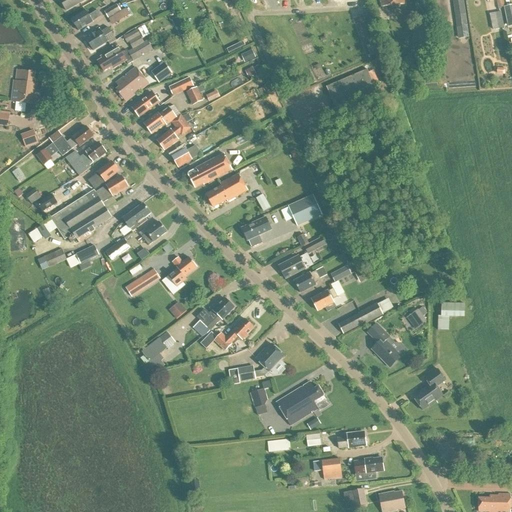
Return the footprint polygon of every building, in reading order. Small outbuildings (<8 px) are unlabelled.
[(85,0),(59,0),(66,12),(86,1),(85,0)] [(463,0),(452,0),(455,16),(466,14),(463,0)] [(117,5),(104,13),(108,19),(121,12),(117,5)] [(86,11),(72,20),(79,32),(102,17),(98,11),(90,16),(86,11)] [(490,16),(493,30),(494,34),(503,32),(502,28),(504,28),(500,13),(490,16)] [(105,37),(112,33),(109,28),(101,32),(101,31),(95,34),(95,33),(90,36),(90,37),(86,40),(93,51),(108,42),(105,37)] [(145,28),(139,31),(144,40),(150,37),(145,28)] [(102,58),(103,59),(98,62),(105,72),(112,67),(113,69),(127,61),(128,64),(153,50),(148,41),(145,43),(138,31),(124,38),(127,44),(129,43),(133,50),(130,52),(129,51),(124,54),(120,47),(102,58)] [(241,56),(245,63),(255,59),(252,51),(241,56)] [(164,63),(151,73),(159,84),(172,75),(164,63)] [(121,88),(118,90),(128,102),(149,84),(135,67),(116,83),(121,88)] [(245,70),(248,78),(256,75),(252,67),(245,70)] [(327,86),(336,108),(378,91),(369,69),(327,86)] [(14,82),(11,103),(39,106),(41,92),(37,92),(38,81),(34,80),(35,74),(17,71),(16,82),(14,82)] [(189,78),(169,88),(173,97),(194,87),(189,78)] [(186,93),(193,106),(203,101),(197,88),(186,93)] [(218,93),(208,98),(210,104),(221,99),(218,93)] [(145,98),(132,108),(140,118),(160,102),(154,94),(147,99),(145,98)] [(159,113),(145,123),(153,134),(167,123),(168,125),(178,118),(170,107),(160,114),(159,113)] [(0,114),(0,126),(8,128),(10,116),(0,114)] [(172,129),(158,140),(166,150),(180,139),(177,136),(181,133),(183,135),(192,128),(182,115),(173,122),(177,128),(173,131),(172,129)] [(18,136),(25,149),(42,141),(36,127),(18,136)] [(73,138),(73,139),(67,144),(62,137),(53,145),(63,157),(78,145),(80,147),(93,137),(86,128),(73,138)] [(65,160),(76,172),(80,178),(92,168),(90,167),(106,154),(98,144),(80,158),(76,153),(65,160)] [(193,159),(201,155),(196,146),(188,151),(186,148),(180,152),(180,153),(173,157),(180,168),(193,160),(193,159)] [(45,150),(36,157),(44,167),(53,160),(45,150)] [(224,154),(196,169),(197,170),(189,175),(196,189),(204,184),(205,185),(233,170),(224,154)] [(98,173),(99,175),(93,180),(99,188),(119,172),(111,162),(98,173)] [(239,174),(221,184),(222,186),(210,193),(207,194),(214,207),(219,205),(219,204),(227,199),(228,202),(249,190),(239,174)] [(111,218),(102,204),(114,196),(117,197),(118,194),(128,188),(121,177),(106,187),(95,193),(94,192),(51,220),(65,241),(68,239),(72,244),(90,232),(91,235),(96,232),(94,229),(111,218)] [(26,198),(32,206),(41,199),(36,191),(26,198)] [(263,196),(256,200),(263,212),(270,208),(263,196)] [(320,216),(311,197),(289,207),(298,226),(320,216)] [(131,215),(123,220),(132,232),(140,227),(138,224),(151,215),(144,205),(131,214),(131,215)] [(264,234),(264,232),(272,229),(267,218),(242,228),(248,241),(250,240),(253,248),(263,243),(260,236),(264,234)] [(147,234),(142,238),(148,245),(153,241),(154,243),(167,233),(159,223),(147,233),(147,234)] [(297,239),(302,248),(309,244),(304,235),(297,239)] [(322,238),(304,247),(308,255),(326,246),(322,238)] [(112,262),(130,249),(123,240),(106,253),(112,262)] [(94,246),(76,255),(81,265),(99,256),(94,246)] [(62,250),(45,258),(49,269),(67,261),(62,250)] [(299,257),(280,267),(287,279),(313,265),(307,254),(300,258),(299,257)] [(173,263),(178,270),(169,277),(177,288),(187,281),(185,279),(198,269),(190,259),(183,265),(179,259),(173,263)] [(323,266),(316,270),(320,278),(327,275),(323,266)] [(345,292),(339,280),(349,275),(345,266),(331,273),(335,282),(331,284),(337,296),(345,292)] [(132,298),(161,280),(154,270),(126,288),(132,298)] [(310,273),(294,282),(300,293),(316,285),(314,281),(320,279),(316,272),(311,275),(310,273)] [(332,299),(337,297),(333,289),(328,292),(327,292),(312,300),(318,311),(325,308),(328,313),(337,308),(332,299)] [(205,311),(198,318),(208,328),(218,318),(222,322),(235,310),(226,301),(221,306),(220,305),(212,312),(213,313),(210,316),(205,311)] [(186,312),(179,303),(169,311),(177,320),(186,312)] [(358,313),(359,315),(339,325),(343,334),(364,323),(365,325),(383,316),(376,304),(358,313)] [(465,304),(442,304),(441,318),(464,318),(465,304)] [(422,308),(419,311),(423,317),(427,314),(422,308)] [(419,311),(412,316),(420,327),(427,322),(423,317),(419,311)] [(222,335),(214,342),(225,353),(239,339),(242,343),(255,330),(246,321),(233,333),(226,339),(222,335)] [(378,344),(371,350),(390,369),(407,352),(402,347),(398,347),(394,351),(385,342),(389,338),(376,325),(367,333),(378,344)] [(168,333),(148,348),(142,352),(153,368),(164,359),(161,354),(175,343),(168,333)] [(254,369),(238,372),(240,384),(256,381),(256,380),(265,378),(285,358),(272,346),(264,355),(262,354),(256,361),(265,369),(262,373),(255,374),(254,369)] [(413,399),(422,412),(443,396),(436,387),(445,381),(437,370),(424,380),(429,386),(424,390),(425,391),(413,399)] [(318,410),(319,412),(330,405),(319,387),(314,390),(310,383),(276,403),(290,426),(318,410)] [(251,394),(255,409),(266,406),(265,405),(266,405),(266,404),(267,404),(266,402),(268,402),(264,390),(251,394)] [(321,425),(317,419),(307,425),(311,431),(321,425)] [(308,448),(321,446),(320,434),(306,436),(308,448)] [(347,438),(337,440),(338,450),(349,449),(366,447),(364,434),(347,436),(347,438)] [(289,440),(268,443),(269,454),(289,451),(289,449),(290,449),(289,440)] [(384,464),(383,465),(382,459),(373,460),(373,459),(364,460),(364,462),(355,463),(356,473),(363,472),(364,482),(376,480),(376,473),(383,472),(383,471),(384,471),(384,464)] [(325,482),(342,479),(340,460),(322,462),(314,463),(315,473),(323,472),(325,482)] [(364,489),(351,492),(355,509),(367,507),(364,489)] [(396,510),(405,508),(402,492),(394,494),(393,493),(379,496),(382,511),(393,511),(397,511),(396,510)] [(508,511),(509,495),(497,495),(497,497),(488,497),(488,500),(478,499),(477,511),(508,511)]
